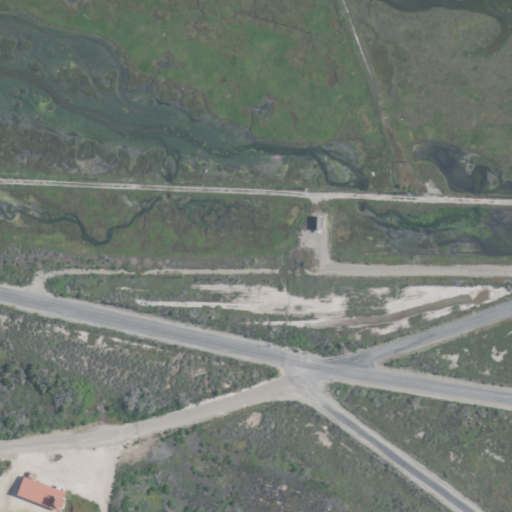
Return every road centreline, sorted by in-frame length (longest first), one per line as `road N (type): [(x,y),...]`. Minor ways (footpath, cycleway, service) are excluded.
road 1 (residential): [(511,305),(133,429),(0,448)]
road 2 (residential): [(511,399),(0,293)]
road 3 (residential): [(0,180),(511,201)]
road 4 (residential): [(29,300),(33,282),(50,272),(511,271)]
road 5 (residential): [(298,380),(467,511)]
road 6 (track): [(337,0),(406,197)]
